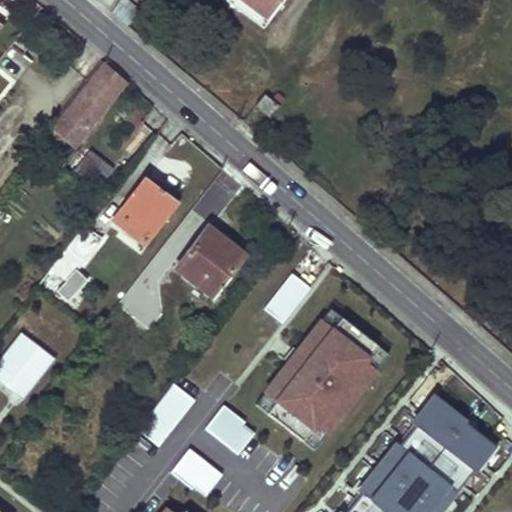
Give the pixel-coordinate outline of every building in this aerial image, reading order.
[(127,27),(140,11),(127,0),(119,0),(110,11),(127,27)] [(239,0),(226,0),(226,1),(263,29),(268,22),(239,0)] [(239,0),(268,22),(284,0),(239,0)] [(103,66),(49,134),(71,152),(124,85),(103,66)] [(265,96),(255,107),(269,119),(279,107),(278,107),(284,100),(277,94),(271,101),(265,96)] [(89,152),(74,172),(85,180),(99,160),(89,152)] [(87,182),(97,190),(112,169),(102,161),(87,182)] [(143,183),(114,222),(144,246),(175,207),(143,183)] [(85,228),(50,271),(65,283),(57,293),(74,306),(90,284),(76,273),(102,241),(85,228)] [(206,229),(175,271),(211,299),(243,258),(206,229)] [(309,287),(292,275),(265,310),(283,323),(309,287)] [(138,285),(103,330),(128,349),(163,305),(138,285)] [(392,354),(332,308),(256,406),(315,452),(392,354)] [(103,330),(93,342),(118,362),(128,349),(103,330)] [(55,357),(24,332),(0,360),(0,381),(21,399),(55,357)] [(172,381),(137,429),(158,444),(193,396),(172,381)] [(429,388),(334,511),(437,511),(494,437),(429,388)] [(56,406),(38,434),(58,446),(76,419),(56,406)] [(255,431),(224,406),(205,428),(236,454),(255,431)] [(222,474),(190,450),(172,473),(204,497),(222,474)]
